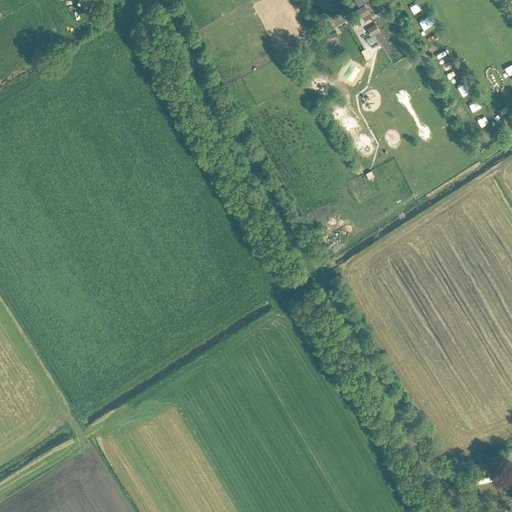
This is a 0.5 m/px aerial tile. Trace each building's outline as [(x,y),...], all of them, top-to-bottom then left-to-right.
[(101,0),(90,0),(95,11),(105,6),(101,0)] [(364,5),(353,11),(358,19),(369,13),(364,5)] [(387,16),(377,21),(381,28),(391,23),(387,16)] [(371,36),(380,31),(375,23),(367,28),(371,36)] [(333,26),(326,29),(330,37),(337,34),(333,26)] [(368,44),(373,55),(384,50),(379,39),(368,44)] [(395,131),(403,138),(409,132),(402,124),(395,131)] [(382,163),(376,166),(379,172),(385,169),(382,163)] [(371,170),(365,173),(368,178),(374,176),(371,170)]
